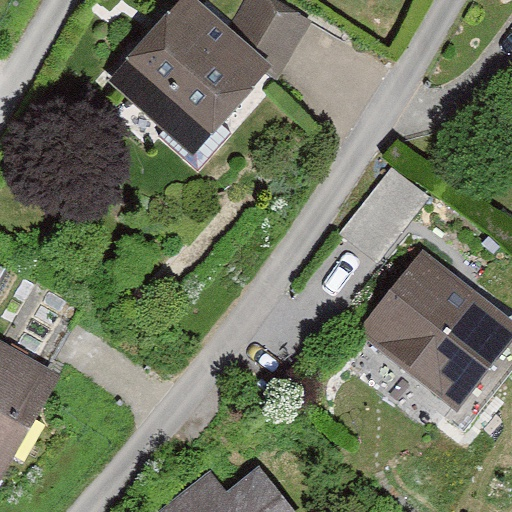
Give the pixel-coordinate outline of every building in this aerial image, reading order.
[(280,71),(307,25),(264,0),(255,0),(231,43),(280,71)] [(259,78),(194,18),(129,88),(194,148),(259,78)] [(396,176),(344,240),(378,266),(429,203),(396,176)] [(511,339),(427,271),(375,335),(459,403),(511,339)] [(0,465),(47,385),(0,357),(0,465)] [(233,511),(232,511),(213,487),(181,511),(278,511),(261,490),(233,511)]
